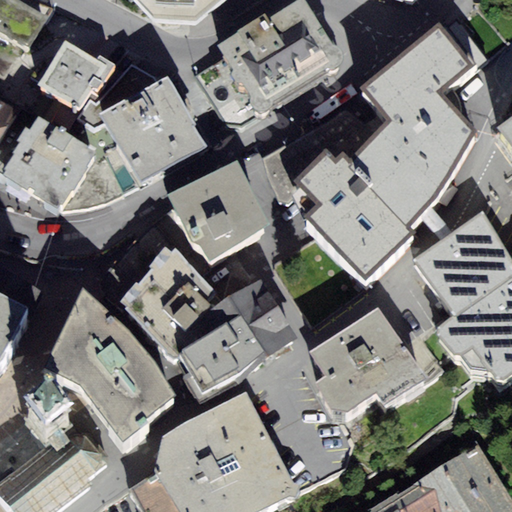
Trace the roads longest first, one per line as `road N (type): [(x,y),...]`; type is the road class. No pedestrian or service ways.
road 1 (residential): [(0,415),(64,292),(81,293),(157,368),(191,420)]
road 2 (tertiary): [(0,225),(45,240),(97,237),(242,156)]
road 3 (residential): [(296,0),(180,51),(147,43),(65,0)]
road 4 (residential): [(314,347),(265,279),(280,227),(242,156)]
road 5 (tertiary): [(242,156),(393,53)]
road 6 (residential): [(314,347),(191,420)]
road 7 (residential): [(191,420),(83,511)]
